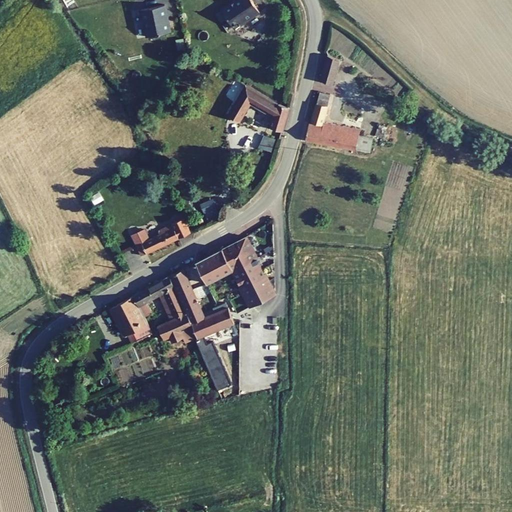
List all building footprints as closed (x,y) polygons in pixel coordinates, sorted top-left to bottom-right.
[(233,36),(258,19),(246,1),(221,17),(233,36)] [(165,12),(141,17),(147,44),(170,39),(165,12)] [(179,56),(186,54),(184,45),(177,46),(179,56)] [(343,72),(329,68),(323,94),(336,97),(343,72)] [(230,120),(241,127),(251,110),(273,123),(270,134),(283,140),(289,114),(274,109),(247,93),(230,120)] [(331,114),(318,111),(312,135),(307,134),(303,152),(323,156),(356,162),(360,145),(361,141),(325,134),(331,114)] [(404,114),(383,111),(376,149),(401,154),(408,115),(404,114)] [(208,201),(200,205),(207,221),(215,217),(208,201)] [(183,224),(171,231),(178,245),(190,238),(183,224)] [(143,236),(135,240),(146,261),(178,245),(171,231),(156,238),(158,242),(149,246),(143,236)] [(135,240),(130,243),(141,264),(146,261),(135,240)] [(247,244),(196,270),(207,291),(234,278),(252,314),(276,301),(247,244)] [(171,282),(189,319),(196,338),(199,347),(225,337),(237,333),(230,315),(207,324),(184,276),(171,282)] [(169,283),(134,301),(143,322),(152,318),(147,308),(160,301),(172,327),(158,333),(164,345),(171,342),(173,348),(196,338),(189,319),(186,320),(169,283)] [(143,322),(134,301),(111,313),(125,340),(129,337),(134,347),(151,339),(143,322)] [(250,394),(225,337),(199,347),(224,405),(250,394)]
